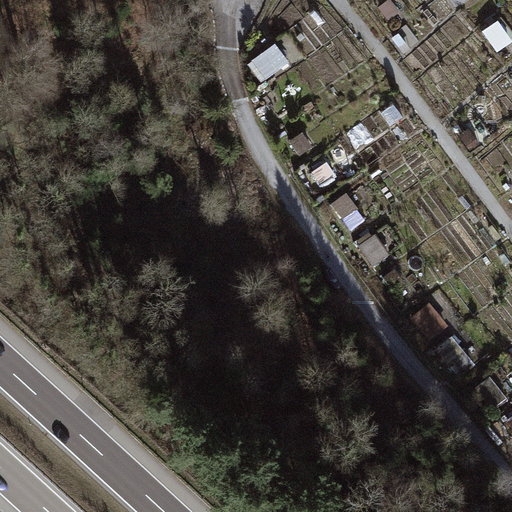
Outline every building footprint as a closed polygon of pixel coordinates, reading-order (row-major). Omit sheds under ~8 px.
[(486,27),(500,48),(511,39),(511,32),(501,17),(486,27)] [(263,79),(292,63),(280,40),(250,57),(263,79)] [(233,145),(217,131),(196,152),(222,177),(233,166),(223,156),(233,145)] [(380,231),(362,239),(374,263),(391,254),(380,231)] [(413,313),(431,337),(451,323),(433,298),(413,313)] [(439,344),(451,362),(467,351),(456,333),(439,344)] [(478,384),(493,405),(508,395),(493,373),(478,384)]
